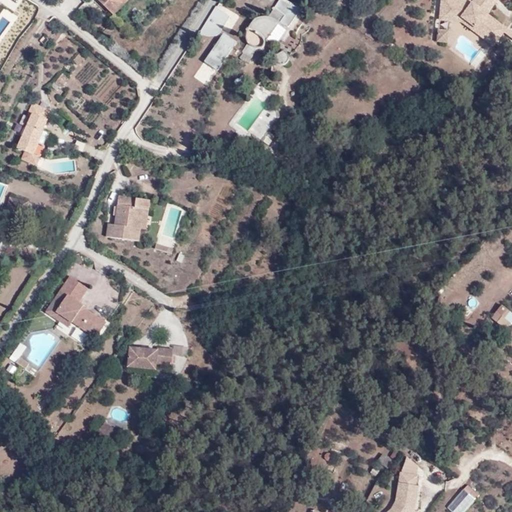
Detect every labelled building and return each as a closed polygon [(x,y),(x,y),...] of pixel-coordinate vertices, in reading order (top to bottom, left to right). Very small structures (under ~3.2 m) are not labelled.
[(99,0),(115,15),(129,0),(99,0)] [(450,20),(462,21),(475,31),(477,27),(464,18),(450,16),(451,0),(442,0),(440,19),(450,20)] [(485,0),(480,8),(473,2),(470,0),(451,0),(450,16),(464,18),(477,27),(475,31),(494,45),(507,27),(488,13),(497,0),(485,0)] [(228,17),(228,14),(217,8),(202,32),(207,34),(212,35),(218,33),(228,17)] [(243,51),(243,53),(244,54),(252,58),(257,49),(260,49),(263,48),(266,45),(266,42),(270,36),(271,37),(272,35),(272,34),(285,15),(277,9),(274,9),(268,17),(261,17),(256,19),(252,23),(249,28),(247,34),(247,39),(248,44),(243,51)] [(448,30),(439,29),(438,41),(447,42),(448,30)] [(192,76),(207,86),(237,40),(222,30),(192,76)] [(286,63),(289,60),(289,57),(288,54),(285,50),(271,58),(274,62),(278,64),(283,65),(286,63)] [(275,104),(276,101),(276,97),(274,95),(271,92),(264,101),(270,105),(273,107),(275,104)] [(17,148),(26,152),(34,155),(39,144),(38,144),(44,129),(48,120),(46,119),(47,117),(50,111),(33,103),(30,111),(33,113),(25,130),(21,140),(17,148)] [(279,112),(273,107),(270,105),(249,133),(262,143),(278,120),(280,117),(280,115),(279,112)] [(43,146),(49,132),(44,129),(38,144),(39,144),(43,146)] [(22,159),(37,166),(41,158),(34,155),(26,152),(22,159)] [(27,213),(29,202),(10,197),(7,208),(27,213)] [(148,230),(152,201),(120,197),(119,206),(118,205),(115,225),(109,224),(107,237),(140,241),(142,229),(148,230)] [(156,249),(170,254),(172,248),(158,244),(156,249)] [(97,338),(107,324),(79,304),(78,304),(88,289),(70,277),(46,312),(69,327),(73,322),(97,338)] [(502,305),(491,318),(498,323),(503,317),(505,318),(510,312),(502,305)] [(498,323),(506,330),(511,324),(505,318),(503,317),(498,323)] [(75,327),(70,336),(85,345),(90,335),(75,327)] [(19,342),(9,358),(16,362),(25,345),(19,342)] [(157,348),(157,350),(128,347),(126,368),(155,371),(156,365),(171,366),(172,350),(157,348)] [(29,364),(20,358),(17,363),(26,369),(29,364)] [(23,382),(29,374),(20,368),(14,376),(23,382)] [(105,445),(115,430),(104,423),(94,438),(105,445)] [(398,454),(394,451),(389,459),(383,455),(375,466),(385,472),(398,454)] [(412,472),(415,461),(404,458),(401,469),(412,472)] [(416,487),(417,477),(401,474),(396,502),(391,510),(389,511),(412,511),(415,509),(418,487),(416,487)] [(449,508),(452,511),(466,511),(477,500),(465,490),(449,508)]
